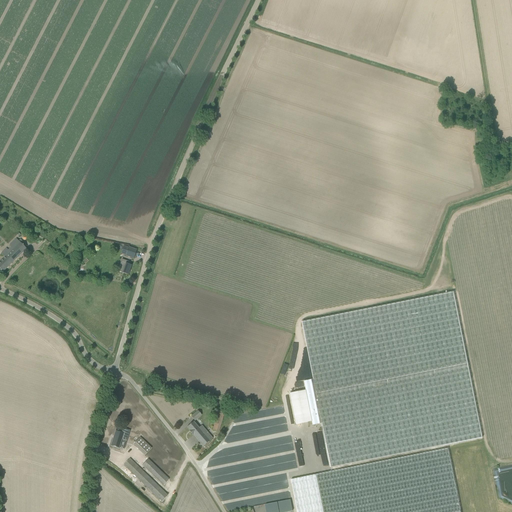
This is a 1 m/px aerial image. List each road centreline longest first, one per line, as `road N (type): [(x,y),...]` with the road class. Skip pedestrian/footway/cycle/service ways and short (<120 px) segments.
road 1 (unclassified): [(114,375),(154,235),(258,0)]
road 2 (unclassified): [(222,511),(135,388),(114,375)]
road 3 (unclassified): [(114,375),(91,362),(72,330),(0,289)]
road 4 (track): [(497,143),(475,0)]
road 5 (unclassified): [(86,511),(93,447),(114,375)]
